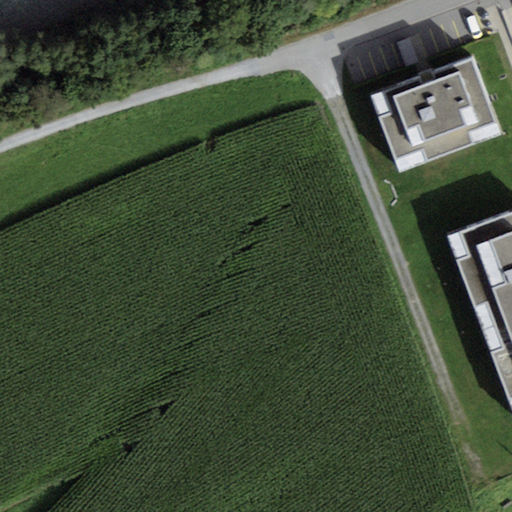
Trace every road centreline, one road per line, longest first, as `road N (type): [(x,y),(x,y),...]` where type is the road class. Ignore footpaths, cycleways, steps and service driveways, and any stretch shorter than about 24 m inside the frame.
road 1 (track): [(0,152),(304,50)]
road 2 (residential): [(304,50),(442,0)]
